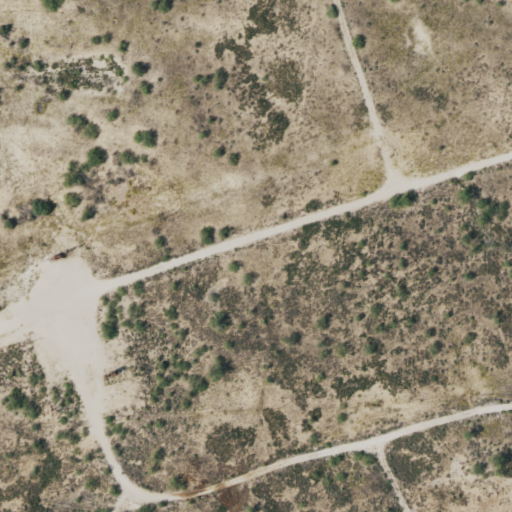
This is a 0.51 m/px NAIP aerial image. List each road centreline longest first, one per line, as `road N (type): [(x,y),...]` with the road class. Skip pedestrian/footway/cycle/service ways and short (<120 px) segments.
road 1 (track): [(511,188),(455,207),(420,202),(409,217),(0,346)]
road 2 (track): [(224,511),(469,433),(511,437)]
road 3 (track): [(420,202),(360,0)]
road 4 (track): [(53,330),(119,511)]
